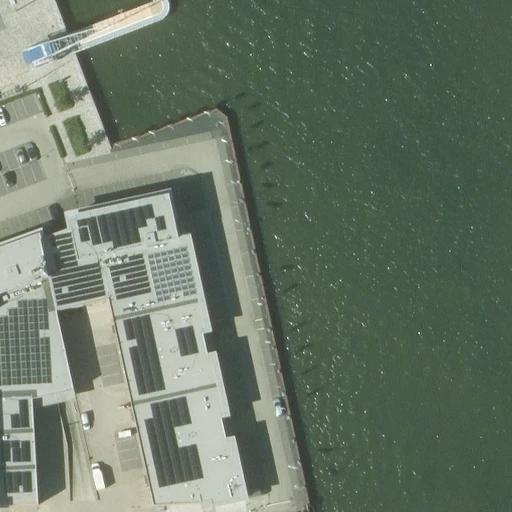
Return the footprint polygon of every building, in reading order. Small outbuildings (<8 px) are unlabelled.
[(41,236),(40,236),(56,313),(109,302),(150,293),(140,248),(174,241),(170,223),(175,222),(169,197),(67,219),(68,224),(70,230),(54,236),(43,240),(41,236)] [(40,236),(0,250),(0,403),(33,401),(74,393),(56,313),(40,236)] [(150,293),(109,302),(113,322),(196,304),(201,303),(187,238),(182,239),(174,241),(140,248),(150,293)] [(196,304),(113,322),(122,363),(205,345),(203,335),(207,334),(201,303),(196,304)] [(205,345),(122,363),(131,405),(214,387),(218,386),(213,358),(208,359),(207,356),(205,345)] [(214,387),(131,405),(140,446),(223,428),(221,420),(225,419),(218,386),(214,387)] [(33,401),(0,403),(0,438),(35,436),(33,401)] [(223,428),(140,446),(149,487),(232,469),(236,468),(231,442),(226,443),(223,428)] [(35,436),(0,438),(0,472),(36,471),(35,436)] [(232,469),(149,487),(153,508),(202,505),(211,503),(212,507),(239,501),(243,500),(236,468),(232,469)] [(36,471),(0,472),(0,507),(38,506),(36,471)]
